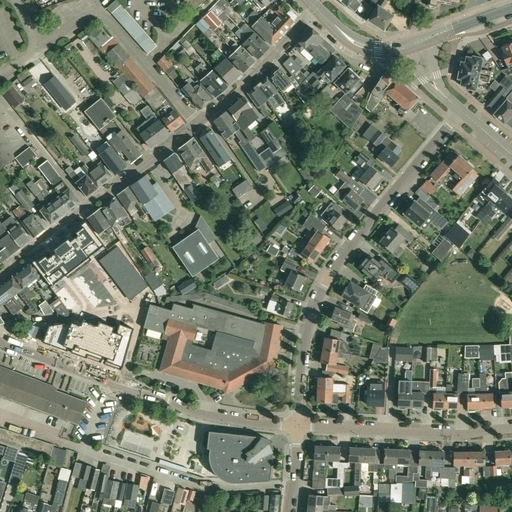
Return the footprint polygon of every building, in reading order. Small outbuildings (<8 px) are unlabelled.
[(121,4),(117,0),(115,0),(107,7),(112,12),(121,4)] [(183,0),(193,10),(204,0),(183,0)] [(229,17),(233,12),(228,6),(231,4),(229,3),(226,0),(219,0),(216,3),(229,17)] [(252,0),(256,4),(262,9),(266,6),(271,0),(252,0)] [(338,0),(354,12),(361,4),(356,0),(338,0)] [(384,31),(393,15),(382,9),(387,0),(380,0),(367,20),(384,31)] [(223,23),(229,17),(216,3),(216,4),(211,10),(223,23)] [(115,17),(125,9),(121,4),(112,12),(111,13),(115,17)] [(271,45),(294,21),(279,6),(274,11),(278,16),(270,25),(261,17),(251,26),(271,45)] [(119,22),(129,14),(125,9),(115,17),(119,22)] [(244,19),(251,26),(261,17),(254,10),(244,19)] [(203,18),(214,31),(222,23),(210,11),(203,18)] [(417,21),(407,11),(397,21),(407,31),(417,21)] [(123,26),(133,18),(129,14),(119,22),(123,26)] [(127,31),(137,23),(133,18),(123,26),(127,31)] [(196,24),(201,29),(207,23),(202,19),(196,24)] [(99,22),(86,32),(99,48),(111,38),(111,37),(112,36),(109,33),(109,32),(103,24),(102,25),(101,24),(100,24),(100,22),(99,22)] [(131,36),(141,27),(137,23),(127,31),(131,36)] [(135,40),(145,32),(141,27),(131,36),(135,40)] [(298,42),(294,48),(299,53),(304,48),(321,64),(329,56),(335,50),(312,28),(298,42)] [(251,29),(245,34),(248,38),(250,36),(254,41),(253,42),(263,53),(269,47),(251,29)] [(139,45),(149,36),(145,32),(135,40),(139,45)] [(257,59),(263,53),(253,42),(254,41),(250,36),(248,38),(245,34),(241,38),(245,41),(242,44),(257,59)] [(143,49),(153,41),(149,36),(139,45),(143,49)] [(192,45),(184,36),(179,40),(187,50),(192,45)] [(511,40),(509,41),(508,44),(503,46),(506,53),(503,54),(508,69),(511,67),(511,40)] [(153,41),(143,49),(148,54),(157,46),(153,41)] [(186,51),(182,46),(181,47),(177,43),(172,48),(175,51),(175,52),(179,57),(186,51)] [(231,47),(249,67),(255,61),(240,46),(239,47),(235,43),(231,47)] [(119,44),(106,55),(142,98),(143,97),(171,132),(183,122),(156,87),(119,44)] [(243,73),(249,67),(231,47),(225,52),(229,56),(228,57),(243,73)] [(229,85),(241,74),(218,49),(210,56),(218,64),(214,68),(229,85)] [(492,60),(493,59),(490,55),(487,50),(483,53),(489,62),(492,60)] [(172,64),(164,55),(157,62),(164,71),(172,64)] [(331,80),(344,66),(335,56),(324,68),(323,67),(312,78),(309,75),(307,77),(299,86),(305,92),(311,86),(313,88),(326,75),(331,80)] [(461,70),(491,77),(492,71),(485,70),(481,71),(484,58),(474,56),(474,58),(467,56),(464,57),(463,62),(461,70)] [(198,66),(221,92),(228,86),(213,69),(209,73),(201,63),(198,66)] [(215,97),(221,92),(198,66),(195,68),(203,78),(200,81),(215,97)] [(306,105),(308,104),(311,101),(299,86),(298,85),(291,76),(288,78),(280,68),(279,69),(279,68),(277,68),(273,71),(273,73),(273,74),(273,75),(270,77),(281,91),(282,93),(292,85),(296,89),(294,90),(306,105)] [(298,85),(307,77),(298,69),(291,76),(298,85)] [(347,104),(364,85),(358,80),(359,79),(348,69),(335,83),(346,93),(341,98),(347,104)] [(483,80),(490,82),(491,77),(461,70),(459,78),(460,78),(459,82),(462,85),(468,86),(468,88),(477,90),(480,77),(483,80)] [(384,90),(385,88),(394,77),(387,71),(379,80),(371,92),(371,93),(365,108),(370,112),(380,100),(387,93),(384,90)] [(193,88),(207,103),(213,98),(200,83),(199,83),(197,80),(194,82),(190,77),(189,78),(185,74),(183,76),(190,84),(192,82),(195,86),(193,88)] [(183,89),(199,109),(207,103),(193,88),(195,86),(192,82),(190,84),(183,76),(181,77),(187,85),(183,89)] [(30,83),(32,86),(35,83),(31,77),(22,83),(25,87),(30,83)] [(54,77),(45,84),(66,109),(75,101),(54,77)] [(274,110),(284,102),(276,91),(277,91),(266,77),(257,85),(267,99),(274,110)] [(404,115),(418,98),(394,77),(385,88),(384,90),(387,93),(397,101),(394,106),(404,115)] [(118,88),(133,106),(142,99),(126,81),(120,86),(118,88)] [(511,84),(507,90),(494,104),(491,108),(497,112),(495,114),(505,123),(506,122),(511,127),(511,126),(511,84)] [(19,96),(10,85),(2,92),(10,103),(19,96)] [(267,99),(257,85),(247,93),(258,107),(265,117),(269,113),(262,103),(267,99)] [(502,85),(489,100),(494,104),(507,90),(502,85)] [(241,127),(243,130),(257,117),(243,96),(228,109),(241,127)] [(99,130),(108,141),(112,145),(121,156),(125,154),(132,162),(141,154),(121,130),(113,119),(116,116),(101,97),(84,111),(99,130)] [(145,121),(136,128),(140,134),(150,147),(160,140),(169,133),(159,120),(147,105),(140,111),(147,119),(145,121)] [(337,114),(335,116),(350,130),(357,119),(348,111),(344,107),(337,114)] [(227,110),(213,121),(225,139),(226,139),(234,132),(240,141),(238,142),(241,146),(249,141),(240,128),(239,128),(227,110)] [(294,113),(289,117),(293,123),(299,119),(294,113)] [(274,122),(268,126),(277,138),(283,134),(274,122)] [(0,154),(5,166),(15,158),(0,125),(0,154)] [(277,138),(268,126),(260,132),(260,133),(259,134),(269,147),(259,155),(265,163),(272,158),(275,162),(282,157),(287,153),(282,146),(277,138)] [(375,145),(372,149),(379,155),(378,156),(391,166),(398,158),(396,156),(401,150),(391,142),(385,137),(386,136),(381,133),(377,130),(375,128),(368,136),(370,138),(369,140),(375,145)] [(229,155),(212,130),(200,138),(216,163),(229,155)] [(84,156),(89,152),(75,134),(70,138),(84,156)] [(208,172),(213,168),(205,157),(206,157),(193,137),(178,149),(190,168),(200,161),(208,172)] [(97,150),(115,174),(125,166),(121,160),(119,161),(114,155),(115,154),(109,147),(112,145),(108,141),(97,150)] [(37,156),(29,146),(20,154),(27,164),(37,156)] [(253,147),(245,152),(258,172),(266,167),(264,164),(253,147)] [(366,171),(360,179),(374,190),(379,185),(376,183),(382,176),(370,167),(374,161),(362,151),(357,157),(359,158),(356,162),(366,171)] [(430,175),(438,182),(450,167),(456,172),(453,176),(459,181),(452,189),(459,196),(478,175),(471,169),(472,168),(458,155),(457,156),(452,151),(430,175)] [(184,165),(174,152),(163,161),(177,180),(184,176),(179,169),(184,165)] [(0,262),(20,247),(2,223),(0,220),(0,169),(5,166),(0,154),(0,262)] [(15,158),(23,167),(27,164),(20,154),(15,158)] [(38,167),(50,183),(61,177),(47,160),(38,167)] [(298,170),(307,182),(319,174),(310,161),(298,170)] [(85,164),(82,166),(98,187),(112,176),(101,162),(90,171),(85,164)] [(70,166),(65,170),(69,175),(69,174),(74,171),(70,166)] [(336,175),(347,184),(352,180),(340,170),(336,175)] [(87,196),(97,188),(86,174),(80,178),(74,171),(69,174),(87,196)] [(144,176),(130,185),(152,216),(161,210),(160,208),(169,201),(157,184),(152,188),(144,176)] [(195,179),(199,184),(204,181),(200,176),(195,179)] [(34,183),(59,217),(79,201),(61,177),(50,184),(60,195),(54,200),(45,189),(47,187),(40,178),(34,183)] [(486,214),(506,191),(498,184),(499,183),(493,178),(480,193),(484,197),(482,198),(487,203),(480,211),(483,214),(479,218),(481,220),(486,214)] [(218,180),(214,183),(217,188),(225,181),(223,179),(219,182),(218,180)] [(251,188),(246,180),(231,189),(237,197),(251,188)] [(430,195),(436,188),(427,180),(421,186),(430,195)] [(37,205),(40,210),(51,223),(59,217),(34,183),(34,184),(32,181),(27,184),(41,202),(37,205)] [(28,211),(28,210),(33,206),(15,183),(9,188),(28,211)] [(200,197),(192,185),(184,190),(193,202),(200,197)] [(142,216),(147,212),(139,200),(140,200),(130,186),(117,195),(127,209),(134,204),(142,216)] [(320,199),(325,193),(317,187),(313,193),(320,199)] [(363,199),(362,198),(348,187),(348,188),(344,192),(347,195),(343,200),(354,210),(363,199)] [(425,202),(430,196),(420,187),(415,193),(425,202)] [(511,203),(511,200),(504,193),(506,191),(486,214),(487,215),(483,220),(486,223),(500,208),(504,212),(511,203)] [(291,201),(295,204),(301,197),(297,194),(291,201)] [(115,197),(107,203),(113,210),(115,208),(123,220),(126,225),(131,221),(127,215),(115,197)] [(408,204),(403,211),(404,212),(404,213),(405,214),(404,216),(410,222),(412,220),(419,227),(427,217),(441,229),(447,222),(424,201),(419,207),(413,202),(410,205),(408,204)] [(288,202),(275,211),(279,217),(292,208),(288,202)] [(100,208),(116,233),(120,230),(117,226),(116,226),(115,225),(122,219),(115,208),(113,210),(107,203),(100,208)] [(345,219),(348,215),(334,203),(333,205),(331,203),(320,216),(337,230),(345,220),(345,219)] [(33,237),(44,229),(33,213),(28,217),(20,206),(13,211),(33,237)] [(109,234),(113,231),(110,226),(99,209),(87,217),(98,234),(105,229),(109,234)] [(309,242),(321,251),(329,239),(321,233),(326,226),(310,214),(302,225),(314,234),(309,242)] [(20,247),(30,239),(11,216),(2,223),(20,247)] [(511,223),(511,219),(508,217),(492,236),(497,240),(511,223)] [(44,252),(32,262),(48,283),(63,272),(65,275),(89,256),(87,253),(102,242),(86,220),(73,230),(78,235),(75,237),(71,232),(47,250),(51,256),(48,258),(44,252)] [(379,242),(392,253),(402,241),(406,244),(413,236),(399,224),(394,229),(391,227),(379,242)] [(452,226),(444,236),(457,247),(465,237),(452,226)] [(172,247),(192,276),(219,258),(198,229),(172,247)] [(262,240),(258,234),(248,243),(252,248),(262,240)] [(313,263),(321,251),(309,242),(300,254),(313,263)] [(266,251),(275,256),(279,250),(270,245),(266,251)] [(152,268),(159,264),(147,246),(141,250),(152,268)] [(292,247),(289,252),(296,257),(299,252),(292,247)] [(392,275),(397,270),(381,257),(377,262),(368,255),(358,267),(373,280),(380,273),(385,277),(389,272),(392,275)] [(285,260),(283,265),(281,269),(286,272),(284,278),(287,279),(285,284),(298,291),(305,277),(292,271),(295,265),(285,260)] [(48,284),(31,261),(21,269),(32,282),(36,279),(43,288),(48,284)] [(34,296),(27,286),(32,282),(21,269),(12,276),(30,299),(34,296)] [(399,281),(408,290),(410,298),(421,286),(406,273),(399,281)] [(225,275),(220,279),(223,284),(228,281),(225,275)] [(28,315),(39,311),(12,276),(3,282),(13,295),(18,293),(30,308),(25,311),(28,315)] [(191,279),(184,283),(189,290),(195,285),(191,279)] [(13,315),(23,308),(13,295),(3,282),(0,284),(0,324),(6,324),(0,316),(0,314),(2,313),(0,310),(0,306),(4,304),(13,315)] [(362,290),(350,282),(347,288),(345,288),(345,289),(344,289),(341,293),(342,295),(341,296),(361,307),(364,302),(371,306),(377,296),(375,295),(377,291),(366,284),(362,290)] [(256,292),(259,293),(267,295),(269,290),(258,287),(256,292)] [(289,316),(293,304),(281,300),(282,298),(272,295),(270,302),(274,303),(272,310),(289,316)] [(45,314),(54,312),(46,300),(39,305),(41,308),(41,309),(45,314)] [(194,303),(192,308),(173,303),(171,310),(150,304),(143,327),(163,333),(162,337),(161,339),(169,341),(165,352),(160,371),(223,388),(226,393),(274,366),(282,326),(265,323),(265,324),(234,315),(194,303)] [(72,315),(61,304),(55,308),(57,311),(58,317),(72,315)] [(334,307),(333,311),(330,312),(329,316),(330,318),(330,319),(338,322),(337,324),(344,327),(343,329),(352,332),(356,322),(353,321),(355,315),(334,307)] [(367,322),(369,323),(371,318),(369,317),(369,316),(360,312),(358,318),(367,322)] [(70,322),(48,325),(42,342),(52,346),(53,342),(87,355),(89,351),(123,364),(133,329),(119,324),(116,333),(112,332),(114,327),(98,321),(97,325),(82,320),(80,326),(70,322)] [(346,342),(344,340),(340,340),(336,339),(333,339),(331,338),(325,337),(322,350),(343,353),(359,356),(360,347),(353,346),(353,348),(349,348),(349,346),(348,344),(346,342)] [(493,354),(492,345),(479,345),(479,346),(479,352),(479,354),(493,354)] [(509,345),(499,345),(500,354),(510,354),(510,353),(510,345),(509,345)] [(394,346),(394,361),(412,361),(412,347),(394,346)] [(430,361),(431,347),(423,347),(422,362),(430,362),(430,361)] [(375,358),(388,359),(389,350),(380,349),(375,358)] [(335,365),(337,357),(342,358),(343,353),(322,350),(320,362),(335,365)] [(349,366),(337,365),(336,372),(348,374),(349,366)] [(10,374),(0,370),(0,394),(47,412),(55,390),(56,387),(11,371),(10,374)] [(405,380),(399,380),(398,407),(399,409),(404,409),(405,408),(405,406),(410,406),(411,381),(412,381),(412,371),(406,370),(405,380)] [(501,407),(511,406),(511,387),(511,379),(511,372),(505,372),(506,392),(500,393),(501,407)] [(479,373),(479,378),(480,408),(485,408),(486,410),(490,410),(492,408),(492,393),(486,394),(486,373),(479,373)] [(332,377),(318,377),(317,389),(332,390),(332,377)] [(468,394),(468,411),(475,411),(475,408),(480,408),(479,378),(472,378),(472,388),(474,388),(474,394),(468,394)] [(423,407),(423,393),(423,382),(412,381),(411,381),(410,406),(416,407),(415,408),(416,409),(421,409),(422,408),(422,407),(423,407)] [(366,404),(376,405),(376,403),(381,404),(381,405),(382,405),(383,383),(367,382),(367,394),(364,394),(364,402),(366,402),(366,404)] [(446,392),(445,408),(458,408),(458,394),(451,394),(452,384),(446,384),(446,388),(446,392)] [(433,397),(433,407),(433,410),(440,410),(440,408),(445,408),(446,392),(446,388),(436,387),(436,388),(434,388),(434,393),(433,393),(433,397)] [(317,402),(319,402),(319,404),(323,404),(323,402),(337,403),(338,395),(343,395),(343,402),(349,402),(349,391),(343,390),(332,390),(317,389),(317,402)] [(86,401),(55,390),(47,412),(78,423),(86,401)] [(54,444),(0,427),(0,442),(49,458),(54,444)] [(261,438),(209,432),(207,449),(210,449),(210,451),(209,453),(209,456),(209,459),(209,462),(210,465),(211,467),(212,469),(213,471),(214,473),(216,475),(218,477),(220,478),(223,480),(225,481),(226,481),(228,482),(231,483),(234,483),(237,483),(269,481),(272,454),(272,452),(272,451),(272,450),(272,449),(272,448),(271,446),(271,445),(270,444),(270,443),(269,442),(268,441),(267,440),(265,439),(264,439),(263,438),(261,438)] [(325,488),(327,447),(315,446),(314,473),(319,473),(318,483),(313,482),(313,488),(325,488)] [(349,448),(349,462),(355,462),(355,471),(361,471),(361,463),(361,462),(362,448),(355,448),(355,446),(350,446),(350,448),(349,448)] [(361,463),(361,471),(378,472),(378,469),(383,469),(383,465),(378,465),(374,464),(374,462),(374,449),(369,449),(369,446),(362,446),(362,448),(361,462),(361,463)] [(53,447),(48,464),(62,469),(62,468),(66,452),(53,447)] [(338,463),(338,461),(339,461),(339,447),(327,447),(327,460),(334,461),(334,463),(338,463)] [(419,449),(419,465),(431,465),(432,451),(426,451),(426,449),(425,448),(421,448),(419,449)] [(440,472),(440,478),(448,479),(449,469),(449,467),(443,467),(444,452),(438,452),(439,450),(437,449),(433,448),(432,450),(431,472),(440,472)] [(389,469),(389,479),(396,479),(396,475),(396,464),(397,450),(384,449),(384,463),(385,463),(384,468),(389,469)] [(19,481),(21,472),(26,456),(34,458),(35,455),(28,453),(19,450),(18,453),(13,470),(14,470),(11,479),(19,481)] [(404,464),(408,464),(409,453),(409,450),(397,450),(396,464),(404,464)] [(495,464),(510,463),(510,451),(495,452),(495,464)] [(462,476),(462,484),(468,484),(468,476),(469,476),(469,452),(453,452),(453,465),(464,465),(464,476),(462,476)] [(469,452),(469,476),(469,484),(474,485),(474,470),(477,470),(477,465),(485,465),(485,452),(469,452)] [(188,468),(160,459),(158,463),(186,473),(188,468)] [(72,476),(88,480),(86,488),(91,468),(91,466),(75,462),(72,476)] [(348,463),(339,462),(338,468),(337,478),(343,479),(343,468),(348,468),(348,463)] [(407,478),(402,478),(402,482),(413,482),(413,473),(413,466),(408,466),(407,478)] [(496,466),(489,466),(489,476),(501,475),(500,469),(497,469),(496,466)] [(62,469),(49,511),(55,511),(58,505),(61,507),(71,470),(70,470),(62,468),(62,469)] [(100,470),(91,468),(86,488),(94,490),(100,470)] [(108,479),(109,474),(100,473),(97,490),(105,492),(108,479)] [(115,500),(119,481),(108,479),(105,492),(102,503),(114,506),(115,500)] [(126,483),(119,481),(115,500),(122,501),(126,483)] [(127,483),(124,499),(136,501),(139,485),(127,483)] [(402,483),(396,483),(395,484),(391,484),(390,503),(401,504),(402,483)] [(401,504),(411,504),(412,484),(402,483),(401,504)] [(343,487),(344,493),(344,496),(359,495),(358,486),(343,487)] [(186,505),(190,491),(178,487),(174,502),(186,505)] [(174,491),(165,488),(163,495),(172,498),(174,491)] [(17,511),(35,511),(36,511),(38,504),(37,504),(39,496),(32,494),(26,492),(24,500),(25,501),(23,508),(19,507),(17,511)] [(271,493),(269,511),(278,511),(280,494),(271,493)] [(259,495),(258,509),(267,511),(269,496),(259,495)] [(330,505),(330,497),(309,495),(308,508),(335,511),(336,506),(330,505)] [(437,499),(426,498),(425,509),(437,506),(437,499)] [(152,501),(149,511),(157,511),(160,503),(152,501)] [(39,511),(49,511),(51,505),(47,504),(40,502),(37,511),(39,511)]
